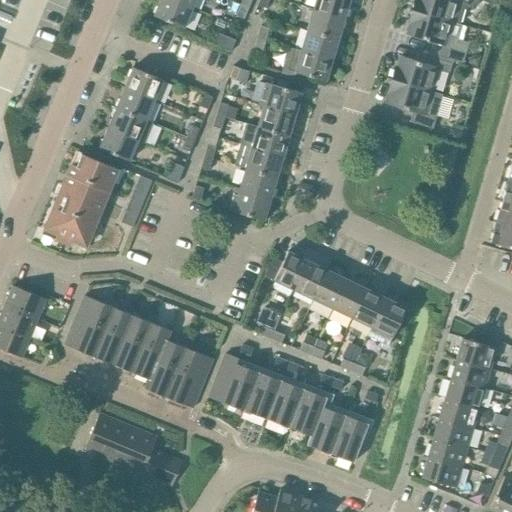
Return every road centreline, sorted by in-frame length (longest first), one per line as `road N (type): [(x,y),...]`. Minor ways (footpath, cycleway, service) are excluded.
road 1 (residential): [(460,278),(343,222),(330,206),(328,183),(384,0)]
road 2 (residential): [(107,0),(0,258)]
road 3 (residential): [(238,472),(210,435),(108,391),(50,379)]
road 4 (residential): [(460,278),(511,108)]
road 5 (residential): [(238,472),(293,472),(393,511)]
